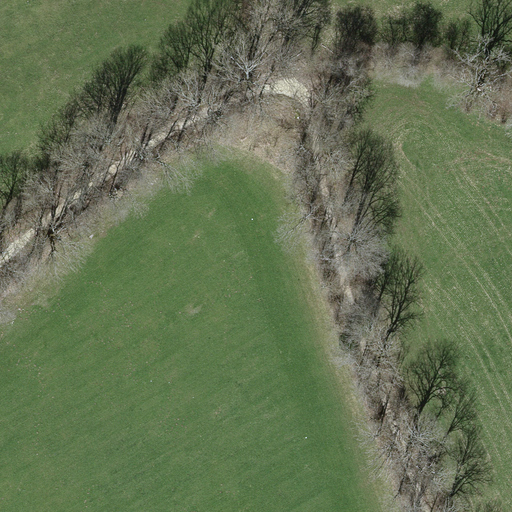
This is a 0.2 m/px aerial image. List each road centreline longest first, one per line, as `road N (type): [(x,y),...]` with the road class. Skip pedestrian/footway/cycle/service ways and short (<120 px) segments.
road 1 (track): [(511,97),(391,76),(284,88),(163,149),(0,283)]
road 2 (track): [(284,88),(432,511)]
